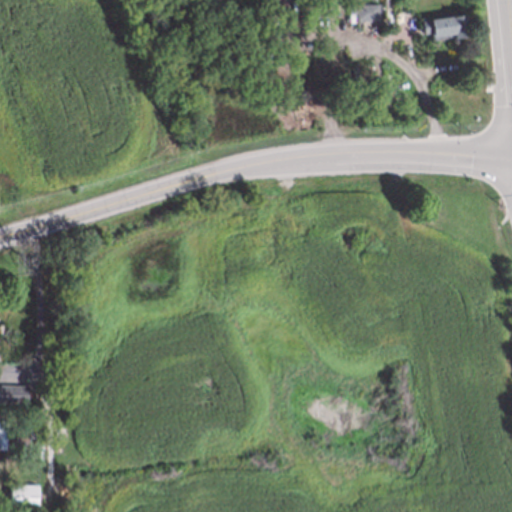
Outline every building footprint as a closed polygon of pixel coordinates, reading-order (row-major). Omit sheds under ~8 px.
[(352,19),(352,2),(374,2),(374,19),(352,19)] [(428,37),(428,34),(418,36),(416,18),(460,13),(462,33),(428,37)] [(359,80),(357,62),(364,61),(366,79),(359,80)] [(0,403),(27,403),(27,386),(0,385),(0,403)] [(37,485),(9,484),(8,505),(37,506),(37,485)]
